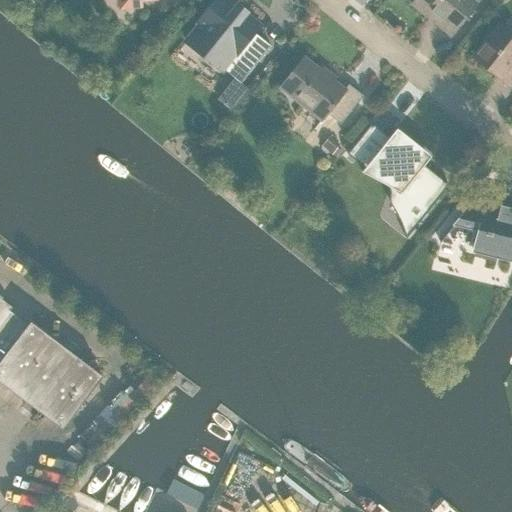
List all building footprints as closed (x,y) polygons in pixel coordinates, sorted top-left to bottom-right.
[(232,110),(248,90),(240,83),(269,46),(251,32),(259,22),(230,0),(219,0),(186,41),(232,78),(216,98),(232,110)] [(449,35),(474,3),(470,0),(415,0),(412,5),(449,35)] [(511,68),(511,33),(499,24),(474,55),(500,75),(508,65),(511,68)] [(320,71),(306,60),(282,89),(321,120),(326,114),(340,124),(362,96),(348,85),(344,90),(332,81),(334,79),(322,69),(320,71)] [(370,125),(347,154),(348,156),(350,153),(368,168),(370,164),(396,185),(393,191),(391,196),(407,210),(413,203),(424,212),(425,213),(444,189),(444,190),(448,185),(444,182),(443,184),(422,167),(431,156),(425,152),(423,153),(400,134),(396,131),(387,142),(370,129),(372,127),(370,125)] [(331,153),(335,148),(333,147),(338,142),(329,135),(321,145),(331,153)] [(511,260),(511,208),(474,199),(454,224),(478,230),(473,251),(511,260)] [(28,325),(9,311),(11,308),(0,299),(0,382),(62,429),(102,376),(30,322),(28,325)] [(103,461),(92,486),(100,489),(111,464),(103,461)]
